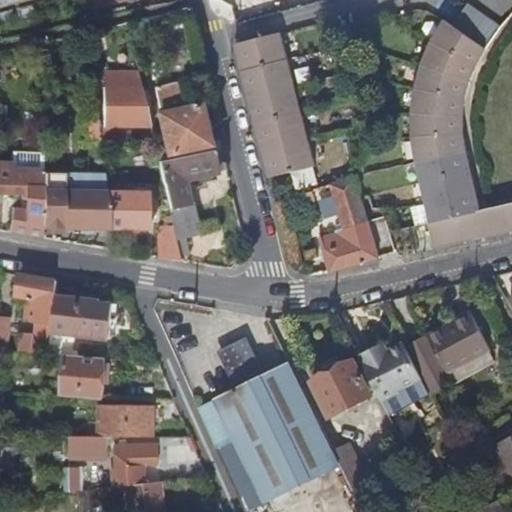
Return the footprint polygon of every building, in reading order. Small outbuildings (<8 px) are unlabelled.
[(436,248),(469,241),(463,216),(482,211),(466,146),(466,138),(465,129),(466,121),(466,112),(468,103),(469,95),(471,86),(474,78),(477,70),(480,62),(484,55),(489,47),(493,40),(499,33),(504,26),(471,3),(455,26),(447,20),(442,28),(437,36),(433,45),(429,54),(425,63),(422,71),(419,81),(417,90),(415,100),(414,109),(413,119),(413,129),(414,138),(415,147),(416,157),(431,222),(420,225),(422,233),(432,230),(436,248)] [(299,190),(319,185),(314,168),(317,167),(282,34),(238,45),(237,45),(272,179),(274,178),(294,173),(299,190)] [(143,89),(139,74),(109,74),(109,89),(106,89),(105,127),(100,127),(102,141),(118,141),(118,126),(151,126),(146,106),(143,89)] [(181,103),(176,82),(155,87),(160,108),(181,103)] [(209,145),(200,105),(158,114),(168,155),(209,145)] [(89,142),(102,141),(100,127),(100,121),(87,122),(89,142)] [(223,149),(159,162),(174,227),(174,228),(177,240),(179,251),(181,257),(191,255),(187,238),(201,235),(187,179),(229,171),(223,149)] [(45,170),(45,153),(12,152),(12,163),(13,163),(13,169),(45,170)] [(0,193),(28,194),(28,209),(15,209),(11,233),(43,239),(43,233),(44,174),(45,170),(13,169),(13,163),(12,163),(0,162),(0,193)] [(57,228),(110,229),(106,193),(68,193),(68,191),(65,191),(65,175),(44,174),(43,233),(57,233),(57,228)] [(380,257),(369,222),(355,178),(331,185),(342,219),(334,221),(338,233),(322,238),(331,272),(380,257)] [(300,200),(317,195),(315,189),(298,194),(300,200)] [(110,229),(150,229),(150,210),(149,202),(149,194),(106,193),(110,229)] [(511,203),(493,208),(493,209),(494,213),(511,220),(511,203)] [(469,241),(511,230),(511,220),(494,213),(493,209),(482,211),(463,216),(469,241)] [(160,258),(182,262),(181,257),(179,251),(177,240),(174,228),(174,227),(158,229),(160,258)] [(53,324),(56,296),(58,282),(21,276),(17,297),(35,301),(33,321),(53,324)] [(56,296),(53,324),(52,333),(110,340),(114,306),(101,304),(101,302),(56,296)] [(447,372),(490,350),(470,312),(427,335),(447,372)] [(0,349),(5,350),(8,319),(0,318),(0,349)] [(34,352),(50,354),(52,336),(35,335),(34,352)] [(430,393),(452,382),(447,372),(427,335),(406,347),(425,383),(430,393)] [(231,421),(275,399),(264,376),(246,341),(222,353),(239,388),(217,399),(227,420),(230,418),(231,421)] [(384,342),(359,354),(362,359),(377,352),(381,360),(391,355),(384,342)] [(362,359),(385,405),(401,396),(401,395),(425,383),(406,347),(391,355),(381,360),(377,352),(362,359)] [(63,395),(103,398),(107,359),(73,355),(67,355),(63,395)] [(371,398),(354,363),(315,381),(332,417),(348,409),(348,411),(360,406),(360,403),(371,398)] [(265,502),(338,466),(288,364),(264,376),(275,399),(231,421),(230,418),(227,420),(236,440),(265,502)] [(217,399),(194,411),(212,452),(236,440),(227,420),(217,399)] [(108,436),(153,436),(154,406),(101,405),(100,435),(108,436)] [(88,456),(108,456),(108,436),(100,435),(89,436),(88,456)] [(511,439),(501,445),(511,466),(511,439)] [(127,486),(145,484),(145,465),(159,465),(158,450),(145,451),(145,445),(128,446),(128,449),(128,454),(117,455),(117,470),(113,471),(114,488),(127,486)] [(488,452),(511,495),(511,466),(501,445),(488,452)] [(357,498),(373,491),(351,446),(335,453),(357,498)] [(163,511),(161,483),(127,486),(127,488),(128,488),(130,511),(163,511)] [(464,505),(482,496),(478,488),(460,497),(464,505)] [(99,505),(97,489),(80,491),(81,507),(99,505)] [(503,511),(499,503),(492,506),(495,511),(503,511)]
